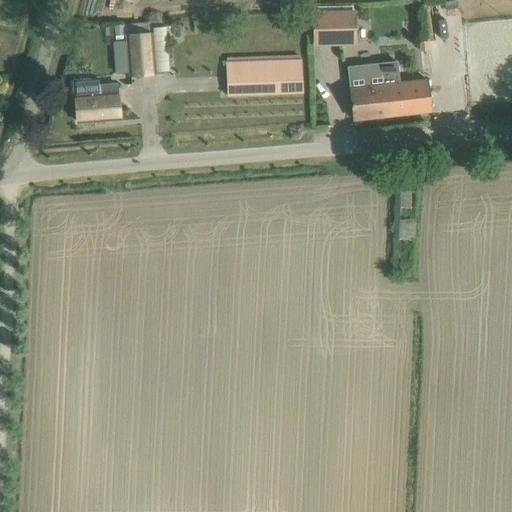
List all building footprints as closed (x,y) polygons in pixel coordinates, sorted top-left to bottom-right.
[(354,9),(314,10),(316,44),(355,43),(354,9)] [(154,73),(150,20),(126,22),(130,75),(154,73)] [(230,93),(303,91),(302,58),(229,61),(230,93)] [(350,88),(351,99),(354,119),(431,111),(428,80),(350,88)] [(78,122),(120,118),(117,84),(99,86),(99,94),(76,96),(78,122)]
